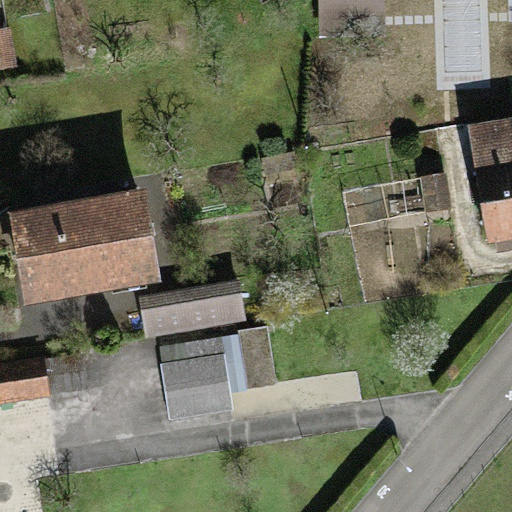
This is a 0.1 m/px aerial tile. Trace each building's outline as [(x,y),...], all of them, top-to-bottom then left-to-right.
[(375,0),(317,0),(318,17),(375,15),(375,0)] [(511,124),(464,133),(482,245),(511,240),(511,124)] [(131,199),(7,219),(20,301),(144,281),(131,199)] [(236,297),(144,312),(147,334),(240,319),(236,297)] [(214,338),(153,348),(165,423),(226,413),(214,338)] [(32,368),(0,372),(0,396),(35,390),(32,368)]
